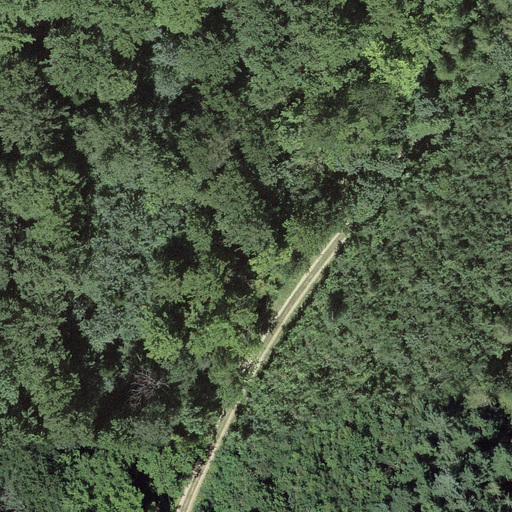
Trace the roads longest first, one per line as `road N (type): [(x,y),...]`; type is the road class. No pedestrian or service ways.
road 1 (track): [(178,511),(270,320),(331,237),(438,115),(511,58)]
road 2 (track): [(270,320),(326,197),(450,0)]
